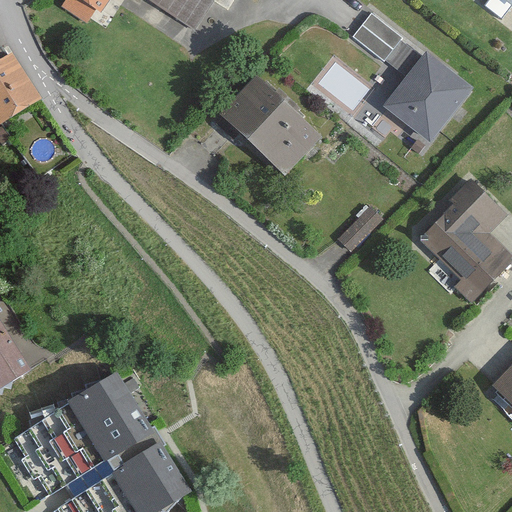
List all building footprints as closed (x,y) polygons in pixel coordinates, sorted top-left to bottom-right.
[(146,0),(195,30),(213,0),(66,0),(60,9),(84,24),(92,12),(97,15),(106,0),(127,0),(136,5),(138,0),(146,0)] [(511,0),(496,0),(511,12),(511,11),(511,0)] [(400,41),(369,18),(351,41),(383,64),(400,41)] [(0,127),(39,102),(10,57),(0,62),(0,127)] [(471,95),(424,57),(382,109),(429,147),(471,95)] [(219,117),(283,177),(321,137),(257,77),(219,117)] [(505,216),(468,182),(446,205),(450,208),(417,244),(459,283),(453,290),(471,306),(511,260),(511,258),(487,235),(505,216)] [(337,241),(350,254),(383,222),(369,209),(337,241)] [(0,388),(28,369),(0,327),(0,388)] [(511,368),(491,390),(511,410),(511,368)] [(150,432),(115,376),(2,445),(37,502),(150,432)] [(158,511),(187,494),(156,444),(48,511),(158,511)]
